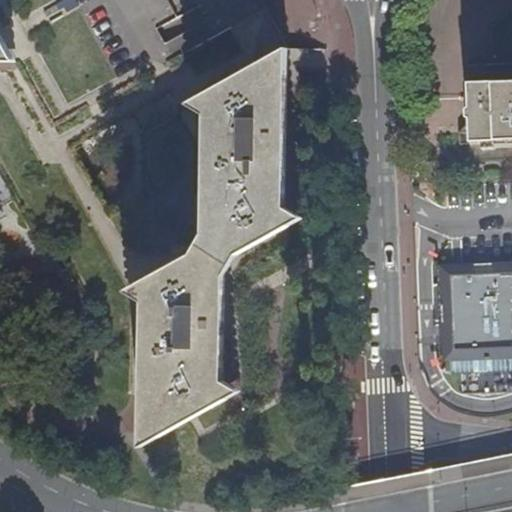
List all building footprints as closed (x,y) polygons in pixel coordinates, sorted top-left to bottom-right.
[(262,0),(0,0),(0,36),(18,68),(12,67),(48,134),(265,12),(268,10),(262,0)] [(175,102),(281,42),(265,12),(48,134),(12,67),(8,67),(0,71),(0,170),(45,252),(58,245),(89,300),(84,392),(134,393),(135,301),(112,289),(185,249),(194,231),(196,116),(175,102)] [(0,63),(11,64),(0,44),(0,63)] [(191,421),(238,395),(219,382),(221,277),(233,255),(301,221),(282,211),(284,50),(184,106),(203,116),(202,237),(192,256),(124,292),(143,304),(141,449),(191,421)] [(469,136),(470,145),(491,144),(491,149),(511,148),(511,80),(465,83),(466,94),(468,129),(469,136)] [(455,145),(470,145),(469,136),(455,136),(455,145)] [(511,262),(486,263),(486,268),(481,268),(478,268),(478,263),(457,264),(436,265),(439,325),(441,354),(451,354),(451,367),(460,375),(485,374),(484,366),(491,366),(491,374),(511,372),(511,262)]
